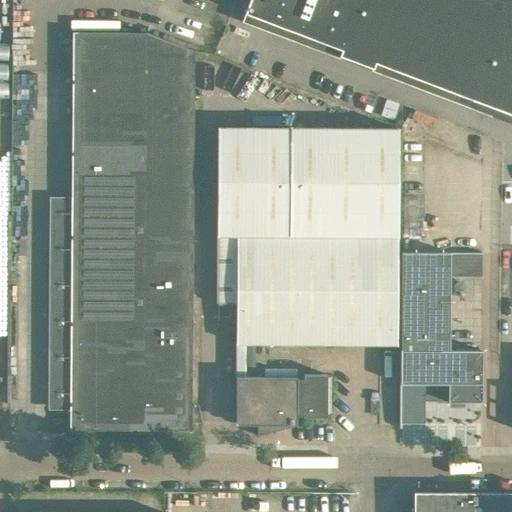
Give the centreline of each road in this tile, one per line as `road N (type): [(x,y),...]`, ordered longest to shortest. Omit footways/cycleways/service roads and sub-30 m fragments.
road 1 (unclassified): [(0,470),(511,474)]
road 2 (unknown): [(26,467),(52,33),(57,8),(78,0)]
